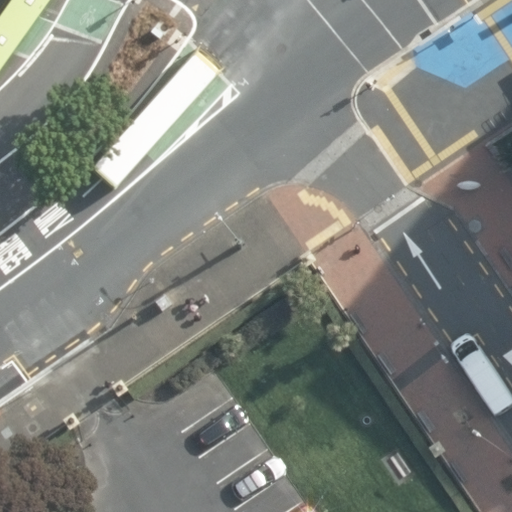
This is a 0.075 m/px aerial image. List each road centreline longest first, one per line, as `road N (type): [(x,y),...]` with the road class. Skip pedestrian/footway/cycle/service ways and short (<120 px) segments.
road 1 (tertiary): [(298,84),(0,330)]
road 2 (unclassified): [(511,370),(298,84)]
road 3 (tertiary): [(0,260),(98,189),(214,85),(255,33)]
road 4 (tertiary): [(405,0),(298,84)]
